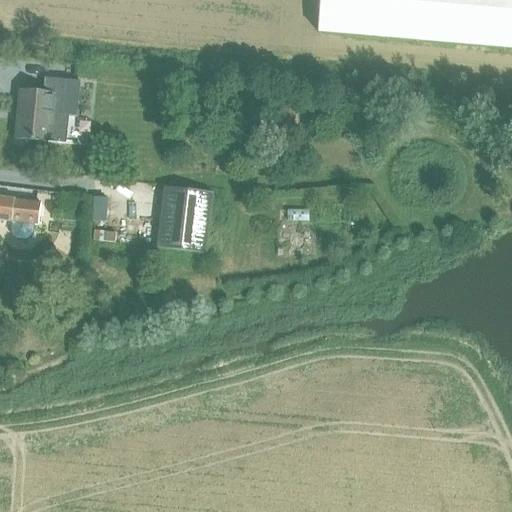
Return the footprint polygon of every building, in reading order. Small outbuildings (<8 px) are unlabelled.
[(511,0),(322,0),(321,17),(319,34),(511,50),(511,0)] [(22,93),(17,140),(50,143),(53,115),(69,117),(77,118),(81,82),(45,78),(43,95),(22,93)] [(294,103),(282,103),(283,119),(294,119),(294,103)] [(166,187),(159,252),(208,257),(215,193),(166,187)] [(99,225),(100,199),(85,198),(84,225),(99,225)] [(0,221),(13,223),(12,229),(12,234),(14,237),(17,240),(26,241),(30,239),(32,236),(34,232),(34,226),(39,226),(41,204),(0,199),(0,221)] [(300,223),(301,210),(278,209),(278,222),(300,223)] [(153,291),(153,304),(163,304),(163,292),(153,291)]
